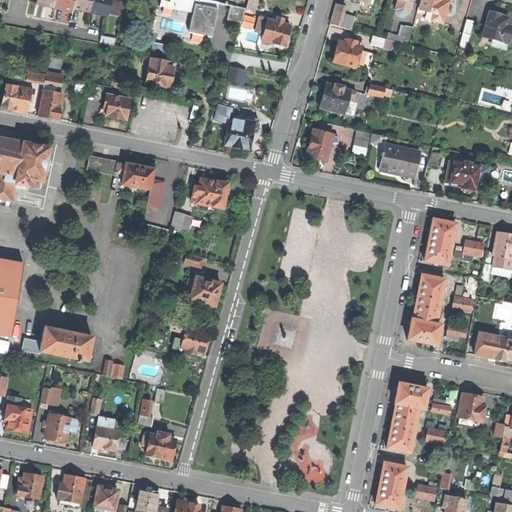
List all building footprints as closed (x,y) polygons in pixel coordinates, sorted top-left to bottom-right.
[(71,10),(72,7),(73,0),(55,0),(54,7),(67,9),(71,10)] [(79,8),(90,11),(92,0),(73,0),(72,7),(79,8)] [(110,0),(92,0),(90,11),(103,14),(107,15),(108,11),(110,0)] [(120,2),(111,0),(110,0),(108,11),(118,13),(120,2)] [(161,0),(160,6),(192,13),(194,5),(217,9),(218,3),(201,0),(161,0)] [(254,12),(257,0),(248,0),(247,3),(245,9),(254,12)] [(396,0),(394,10),(408,14),(411,3),(408,2),(408,0),(396,0)] [(419,0),(418,8),(426,11),(423,19),(441,24),(448,2),(441,1),(441,0),(419,0)] [(329,25),(336,27),(342,6),(335,4),(329,25)] [(214,23),(217,9),(194,5),(192,13),(196,13),(192,33),(211,37),(214,23)] [(241,21),(245,9),(230,6),(227,20),(235,22),(235,20),(241,21)] [(488,13),(482,37),(495,41),(493,47),(505,50),(506,44),(507,44),(511,28),(505,26),(507,18),(497,16),(488,13)] [(263,34),(267,19),(259,17),(255,32),(263,34)] [(275,22),(267,19),(263,34),(261,41),(284,47),(287,37),(290,26),(282,24),(283,19),(276,17),(275,22)] [(473,22),(465,20),(457,49),(465,50),(473,22)] [(399,43),(407,45),(411,28),(404,26),(399,43)] [(100,42),(114,45),(115,37),(101,35),(100,42)] [(369,45),(382,48),(383,41),(371,38),(369,45)] [(331,61),(354,68),(359,48),(354,46),(355,42),(346,40),(345,44),(336,41),(334,51),(331,61)] [(170,66),(171,61),(150,57),(146,83),(165,87),(171,88),(175,67),(170,66)] [(238,85),(242,71),(229,68),(226,82),(238,85)] [(27,79),(44,82),(45,74),(28,71),(27,79)] [(53,118),(58,119),(63,94),(54,92),(56,85),(61,85),(63,74),(46,71),(45,74),(44,82),(38,115),(53,118)] [(127,88),(128,80),(116,78),(115,86),(127,88)] [(101,99),(104,85),(90,82),(87,96),(101,99)] [(31,107),(34,90),(7,84),(2,107),(16,110),(26,112),(27,106),(31,107)] [(318,107),(342,114),(347,98),(353,100),(355,92),(325,84),(321,98),(318,107)] [(391,90),(366,85),(364,93),(381,97),(382,96),(389,97),(391,90)] [(129,99),(107,95),(104,108),(101,108),(101,111),(102,114),(106,115),(125,119),(127,111),(129,99)] [(226,119),(229,108),(216,105),(212,120),(221,122),(222,117),(226,119)] [(242,122),(230,119),(229,123),(226,123),(221,145),(230,147),(246,151),(251,129),(254,129),(256,121),(243,118),(242,122)] [(324,162),(331,135),(312,130),(305,156),(315,159),(324,162)] [(352,145),(367,148),(370,134),(355,131),(352,145)] [(0,138),(0,199),(11,202),(15,184),(40,189),(48,149),(15,142),(0,138)] [(413,178),(418,152),(383,145),(381,153),(380,153),(379,156),(380,156),(378,167),(393,170),(400,172),(399,175),(413,178)] [(426,166),(436,168),(439,154),(430,152),(426,166)] [(121,185),(148,191),(153,170),(137,167),(125,164),(125,166),(117,164),(117,163),(103,160),(89,157),(87,170),(114,176),(114,173),(123,175),(121,185)] [(485,182),(488,168),(453,161),(452,163),(449,162),(445,182),(448,183),(448,185),(452,186),(459,187),(459,188),(460,189),(460,190),(462,193),(467,194),(469,192),(470,191),(471,191),(471,190),(473,190),(475,180),(485,182)] [(377,170),(399,175),(400,172),(393,170),(378,167),(377,170)] [(226,186),(227,183),(215,181),(215,182),(207,181),(199,179),(198,189),(193,188),(190,203),(199,205),(198,211),(205,212),(206,206),(222,209),(224,196),(227,194),(228,189),(226,186)] [(145,207),(159,210),(164,183),(151,180),(145,207)] [(188,231),(191,218),(184,216),(184,215),(174,212),(169,228),(180,230),(180,229),(188,231)] [(429,230),(427,240),(450,244),(454,224),(446,222),(446,221),(440,220),(440,221),(431,219),(429,230)] [(168,230),(141,223),(137,236),(164,244),(168,230)] [(492,252),(484,251),(480,274),(482,274),(481,282),(488,283),(491,266),(492,266),(494,255),(494,256),(491,272),(506,275),(507,270),(510,270),(511,254),(511,234),(507,234),(496,232),(492,252)] [(446,265),(450,244),(427,240),(425,250),(423,260),(431,262),(431,263),(438,264),(438,263),(446,265)] [(482,245),(464,241),(462,252),(480,256),(482,245)] [(183,263),(198,267),(200,259),(186,255),(183,263)] [(0,335),(10,337),(23,264),(0,259),(0,335)] [(439,325),(434,324),(443,280),(435,278),(435,277),(429,276),(428,277),(420,275),(416,299),(412,319),(410,319),(408,330),(406,339),(436,345),(439,325)] [(202,279),(195,277),(194,281),(190,280),(188,289),(191,290),(188,300),(213,306),(216,295),(219,284),(212,282),(213,278),(203,276),(202,279)] [(453,297),(451,308),(470,312),(471,301),(453,297)] [(266,309),(257,355),(293,362),(295,354),(304,356),(311,318),(266,309)] [(181,331),(183,324),(168,320),(166,327),(181,331)] [(465,331),(447,327),(445,333),(464,337),(465,331)] [(41,343),(39,352),(77,359),(76,362),(79,363),(80,360),(87,362),(92,337),(49,329),(44,328),(41,343)] [(208,335),(185,329),(181,341),(174,339),(172,348),(173,349),(181,351),(181,348),(187,350),(186,354),(193,355),(194,352),(202,354),(205,345),(208,335)] [(511,362),(511,340),(478,333),(473,355),(490,358),(511,362)] [(39,354),(39,352),(41,343),(25,340),(22,350),(39,354)] [(138,353),(154,357),(156,349),(140,345),(138,353)] [(110,376),(113,362),(106,360),(102,375),(110,376)] [(120,379),(123,366),(114,364),(110,377),(120,379)] [(418,408),(423,409),(427,390),(399,384),(396,398),(394,403),(396,404),(418,408)] [(41,403),(57,406),(61,390),(51,388),(44,386),(41,403)] [(157,389),(155,403),(163,405),(166,391),(157,389)] [(458,417),(482,422),(485,407),(481,407),(483,398),(476,397),(462,394),(458,417)] [(91,414),(98,415),(101,401),(96,400),(97,396),(94,396),(91,414)] [(9,397),(7,405),(18,407),(20,399),(9,397)] [(151,428),(153,418),(148,417),(150,402),(144,400),(139,425),(151,428)] [(409,453),(418,408),(396,404),(392,422),(387,448),(394,450),(394,451),(401,453),(401,452),(409,453)] [(18,407),(7,405),(3,423),(7,423),(6,430),(15,432),(27,434),(32,410),(18,407)] [(431,411),(449,414),(450,408),(432,405),(431,411)] [(50,412),(48,422),(46,432),(45,438),(57,441),(66,442),(68,431),(70,419),(60,417),(61,414),(50,412)] [(70,419),(68,431),(76,432),(78,420),(70,419)] [(118,438),(119,431),(113,430),(114,422),(98,419),(93,448),(110,452),(124,454),(127,440),(118,438)] [(495,436),(502,438),(504,426),(504,425),(498,424),(495,436)] [(504,458),(511,428),(504,426),(502,438),(498,457),(504,458)] [(446,433),(427,430),(425,441),(444,444),(446,433)] [(145,456),(171,461),(174,450),(176,440),(169,439),(170,435),(157,432),(156,436),(150,435),(149,438),(144,437),(142,446),(147,448),(145,456)] [(382,473),(380,484),(402,488),(406,468),(398,466),(399,465),(392,464),(392,465),(384,463),(382,473)] [(0,488),(6,490),(9,475),(1,474),(2,469),(0,468),(0,488)] [(20,478),(16,496),(39,500),(43,477),(33,475),(25,473),(23,479),(20,478)] [(440,488),(446,489),(447,489),(449,475),(443,474),(440,488)] [(492,487),(499,488),(501,476),(495,475),(492,487)] [(60,483),(57,500),(80,504),(79,508),(87,510),(92,481),(85,480),(85,479),(76,478),(65,476),(64,484),(60,483)] [(389,507),(398,509),(402,488),(380,484),(378,492),(375,504),(383,506),(383,507),(389,508),(389,507)] [(436,489),(417,485),(415,496),(433,500),(436,489)] [(96,507),(94,511),(114,511),(118,491),(109,489),(98,487),(95,507),(96,507)] [(504,489),(499,488),(492,487),(490,495),(503,497),(504,489)] [(436,507),(442,508),(444,496),(446,489),(440,488),(439,488),(436,507)] [(131,499),(129,508),(128,511),(166,511),(167,509),(159,507),(160,502),(157,502),(158,494),(150,492),(140,490),(138,500),(131,499)] [(503,504),(511,506),(511,495),(511,492),(506,491),(503,504)] [(464,511),(466,500),(444,496),(442,508),(446,509),(445,511),(464,511)] [(177,502),(175,511),(198,511),(200,506),(193,504),(194,501),(189,500),(185,499),(184,503),(177,502)] [(494,511),(511,511),(511,506),(503,504),(496,503),(494,511)]
